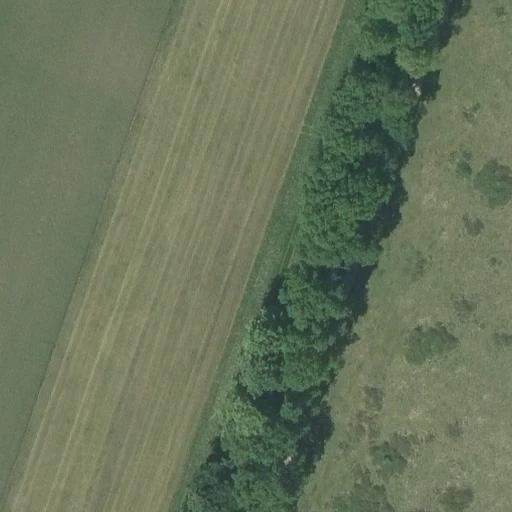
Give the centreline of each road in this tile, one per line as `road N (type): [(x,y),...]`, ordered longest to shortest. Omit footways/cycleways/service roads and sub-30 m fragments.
road 1 (track): [(442,0),(263,511)]
road 2 (track): [(379,0),(201,511)]
